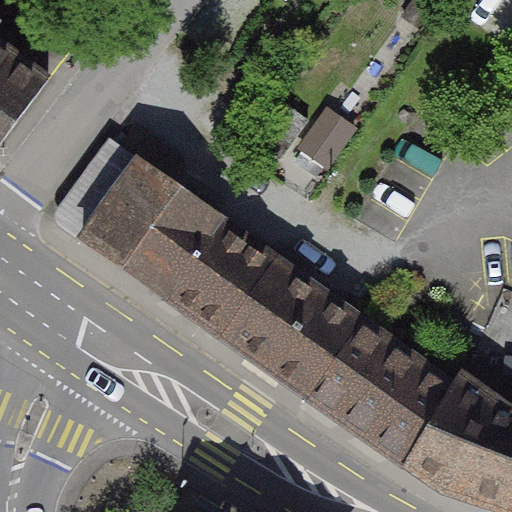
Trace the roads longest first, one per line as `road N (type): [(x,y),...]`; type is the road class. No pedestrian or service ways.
road 1 (tertiary): [(59,311),(371,511)]
road 2 (residential): [(186,0),(0,246)]
road 3 (tertiary): [(16,511),(59,311)]
